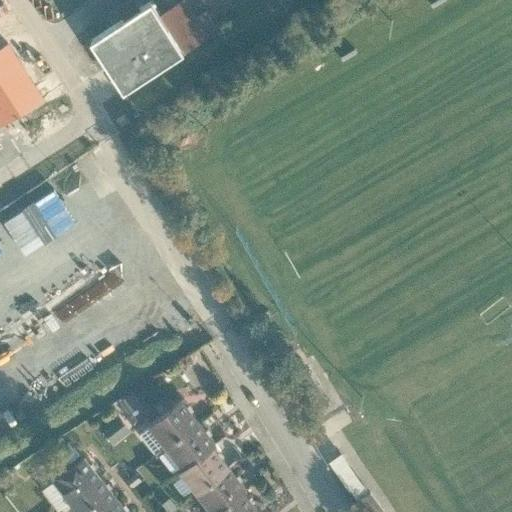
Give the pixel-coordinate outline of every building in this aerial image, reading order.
[(125,15),(91,37),(108,63),(114,73),(124,88),(185,49),(160,11),(152,0),(148,0),(141,5),(125,15)] [(186,0),(176,0),(160,11),(185,49),(208,34),(196,15),(186,0)] [(152,416),(167,435),(200,412),(184,392),(152,416)] [(103,424),(113,437),(130,425),(120,412),(103,424)] [(200,412),(167,435),(183,458),(213,437),(216,435),(200,412)] [(232,459),(213,437),(183,458),(181,460),(200,483),(232,459)] [(342,475),(354,468),(341,449),(330,456),(342,475)] [(59,474),(74,495),(104,474),(89,452),(59,474)] [(232,459),(200,483),(216,504),(245,482),(248,480),(232,459)] [(74,495),(86,511),(94,511),(119,494),(104,474),(74,495)] [(254,511),(263,505),(245,482),(216,504),(213,506),(217,511),(254,511)] [(94,511),(132,511),(119,494),(94,511)]
